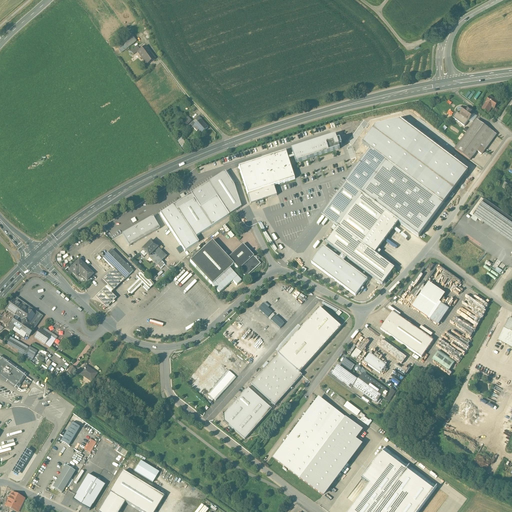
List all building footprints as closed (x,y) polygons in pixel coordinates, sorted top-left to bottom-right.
[(138,40),(133,33),(124,40),(128,47),(138,40)] [(148,45),(139,51),(148,65),(157,58),(148,45)] [(499,100),(490,94),(483,105),(490,109),(494,103),(496,105),(499,100)] [(468,110),(465,108),(459,115),(468,122),(469,122),(474,115),(471,113),(468,110)] [(468,122),(459,115),(456,113),(452,118),(464,127),(468,122)] [(387,162),(443,205),(469,169),(401,118),(377,124),(373,128),(363,143),(370,149),(387,162)] [(201,120),(200,120),(198,123),(196,125),(193,127),(200,135),(208,128),(201,120)] [(496,135),(476,121),(455,150),(470,161),(479,148),(484,151),(496,135)] [(337,141),(336,136),(292,150),(296,163),(340,149),(339,147),(337,141)] [(363,193),(387,162),(370,149),(347,181),(363,193)] [(247,195),(274,186),(295,179),(286,152),(239,167),(247,195)] [(326,243),(342,255),(347,259),(382,285),(394,269),(375,255),(398,223),(418,238),(443,205),(387,162),(363,193),(339,226),(326,243)] [(241,208),(232,185),(235,183),(227,172),(225,174),(224,173),(174,206),(195,238),(241,208)] [(363,193),(347,181),(322,214),(339,226),(363,193)] [(511,185),(506,182),(502,188),(510,194),(511,194),(511,185)] [(274,186),(247,195),(250,204),(277,196),(274,186)] [(485,220),(494,208),(484,201),(473,216),(483,223),(485,220)] [(195,238),(174,206),(160,215),(184,252),(198,243),(195,238)] [(485,220),(511,239),(511,220),(494,208),(485,220)] [(152,218),(122,235),(129,247),(159,230),(152,218)] [(511,239),(485,220),(483,223),(511,243),(511,239)] [(167,258),(151,241),(141,251),(158,268),(167,258)] [(228,259),(212,242),(190,262),(219,294),(232,282),(236,286),(241,282),(229,270),(234,265),(228,259)] [(253,257),(243,245),(228,259),(234,265),(239,271),(253,257)] [(343,262),(339,259),(323,248),(311,263),(356,296),(367,280),(343,262)] [(133,272),(111,250),(104,257),(114,267),(126,279),(133,272)] [(253,257),(239,271),(245,278),(260,264),(257,260),(256,257),(254,258),(253,257)] [(93,274),(79,261),(74,266),(73,266),(69,270),(75,276),(79,273),(86,281),(93,274)] [(418,291),(423,294),(429,284),(428,283),(439,266),(434,263),(432,265),(429,264),(426,269),(423,267),(407,292),(408,292),(409,291),(415,295),(418,291)] [(126,279),(114,267),(113,269),(109,273),(102,280),(108,286),(96,298),(106,309),(116,299),(111,294),(111,293),(126,279)] [(154,286),(140,273),(138,275),(136,277),(138,279),(126,291),(131,296),(140,286),(147,293),(151,288),(154,286)] [(429,285),(413,310),(429,321),(441,305),(446,297),(429,285)] [(302,303),(307,298),(302,294),(297,300),(302,303)] [(12,300),(5,310),(12,315),(11,317),(14,319),(7,329),(11,332),(12,331),(13,330),(24,338),(26,336),(29,338),(43,317),(17,298),(14,301),(12,300)] [(271,320),(275,315),(268,308),(270,306),(265,302),(259,310),(271,320)] [(441,305),(429,321),(439,328),(450,311),(441,305)] [(341,328),(320,308),(278,355),(300,374),(341,328)] [(433,342),(392,313),(381,330),(421,358),(433,342)] [(276,315),(272,321),(281,329),(285,323),(276,315)] [(511,320),(510,320),(498,342),(511,348),(511,320)] [(367,332),(378,340),(379,338),(385,341),(387,338),(370,327),(367,332)] [(51,337),(40,330),(34,338),(45,346),(51,337)] [(456,341),(456,340),(449,338),(446,335),(443,335),(441,342),(445,343),(445,342),(448,343),(451,342),(452,345),(454,345),(455,344),(458,344),(460,350),(458,351),(457,352),(455,350),(455,352),(458,353),(458,356),(462,357),(465,354),(468,345),(468,342),(466,341),(467,340),(464,340),(462,339),(462,338),(459,338),(456,341)] [(30,346),(11,336),(7,345),(35,361),(41,348),(33,342),(30,346)] [(239,358),(220,341),(186,381),(206,398),(209,394),(216,400),(236,376),(229,370),(239,358)] [(388,347),(385,351),(395,357),(392,362),(407,372),(413,363),(388,347)] [(362,353),(357,349),(351,356),(356,360),(362,353)] [(440,350),(433,360),(451,371),(457,362),(440,350)] [(386,366),(370,354),(364,362),(380,374),(386,366)] [(300,374),(278,355),(251,385),(275,407),(302,376),(300,374)] [(0,375),(17,388),(25,376),(0,357),(0,375)] [(342,364),(352,371),(356,366),(346,359),(342,364)] [(363,375),(364,373),(366,374),(368,371),(357,365),(355,370),(363,375)] [(67,372),(72,375),(75,369),(71,366),(67,372)] [(96,375),(85,366),(80,375),(91,383),(96,375)] [(385,390),(364,376),(355,388),(376,403),(385,390)] [(271,411),(247,390),(224,415),(224,423),(245,440),(271,411)] [(346,419),(320,400),(275,460),(300,481),(346,419)] [(483,400),(482,402),(496,408),(497,406),(483,400)] [(358,417),(361,412),(348,402),(345,407),(358,417)] [(376,432),(380,427),(362,414),(358,419),(376,432)] [(365,433),(346,419),(300,481),(324,499),(362,447),(357,443),(365,433)] [(61,442),(70,447),(81,427),(72,422),(61,442)] [(91,453),(96,442),(89,439),(84,450),(91,453)] [(11,471),(18,475),(32,452),(25,448),(11,471)] [(349,511),(418,511),(437,488),(384,448),(361,479),(370,485),(349,511)] [(141,461),(135,472),(154,483),(160,473),(141,461)] [(75,472),(66,467),(55,484),(52,489),(54,490),(61,494),(75,472)] [(110,494),(125,503),(139,511),(154,511),(163,497),(122,473),(110,494)] [(88,476),(72,501),(89,511),(105,486),(88,476)] [(119,511),(125,503),(110,494),(98,511),(119,511)] [(21,500),(12,496),(11,499),(7,500),(9,503),(7,506),(16,511),(21,500)]
